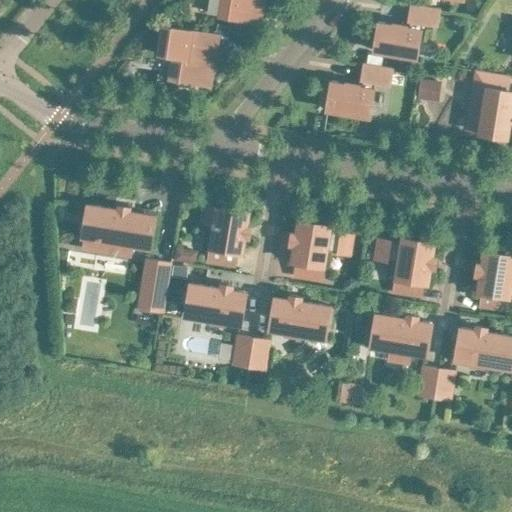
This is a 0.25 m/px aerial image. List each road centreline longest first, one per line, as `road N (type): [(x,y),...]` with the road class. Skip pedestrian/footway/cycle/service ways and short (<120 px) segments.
road 1 (residential): [(511,193),(220,146)]
road 2 (residential): [(220,146),(56,120),(0,80)]
road 3 (residential): [(337,0),(220,146)]
